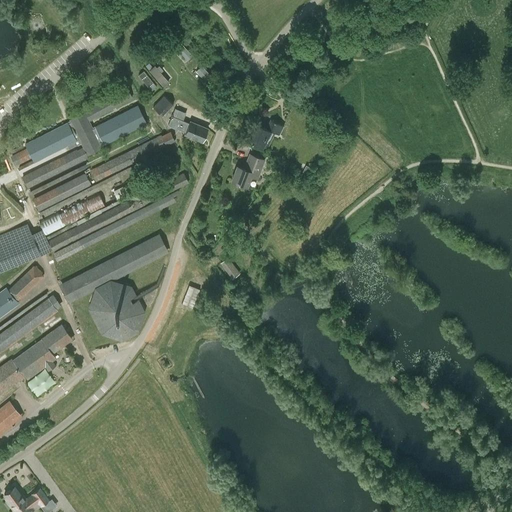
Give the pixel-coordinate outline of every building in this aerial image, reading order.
[(159,38),(145,52),(150,57),(156,51),(158,53),(162,49),(160,47),(164,43),(159,38)] [(193,55),(180,41),(175,46),(179,50),(176,53),(180,57),(183,55),(188,60),(189,59),(190,61),(194,58),(192,56),(193,55)] [(170,82),(161,72),(164,70),(160,65),(157,67),(155,65),(153,67),(150,63),(146,66),(164,87),(170,82)] [(196,71),(210,86),(216,80),(202,65),(196,71)] [(85,112),(70,119),(70,121),(25,143),(27,148),(11,156),(16,166),(32,158),(33,160),(18,167),(19,170),(68,145),(70,148),(81,143),(83,146),(22,177),(28,188),(89,158),(87,155),(103,147),(102,145),(104,144),(105,145),(148,123),(138,104),(93,127),(90,121),(133,98),(127,86),(84,109),(85,112)] [(163,116),(174,104),(165,95),(153,107),(163,116)] [(271,130),(279,134),(297,142),(301,135),(299,134),(306,120),(307,120),(313,106),(303,101),(297,113),(291,110),(289,114),(287,113),(286,116),(288,117),(284,125),(271,119),(266,127),(256,122),(248,139),(263,146),(271,130)] [(206,131),(207,128),(189,121),(189,122),(183,120),(187,113),(175,108),(172,116),(168,125),(185,132),(184,134),(202,141),(204,134),(205,135),(207,131),(206,131)] [(39,210),(167,146),(167,145),(175,141),(171,131),(162,136),(162,134),(33,199),(39,210)] [(250,176),(258,179),(266,159),(250,153),(244,167),(238,165),(232,180),(247,185),(250,176)] [(189,183),(184,173),(48,241),(53,251),(179,188),(189,183)] [(143,185),(138,175),(130,179),(135,189),(143,185)] [(118,199),(129,193),(125,185),(114,191),(118,199)] [(105,205),(99,194),(40,223),(46,235),(65,226),(105,205)] [(0,234),(0,272),(40,255),(27,223),(0,234)] [(69,303),(169,252),(160,233),(59,284),(69,303)] [(240,273),(228,257),(220,263),(232,279),(240,273)] [(7,287),(0,291),(0,317),(20,303),(19,301),(44,277),(43,275),(43,273),(43,272),(40,269),(37,266),(38,266),(37,265),(35,266),(34,265),(9,289),(7,287)] [(102,335),(123,340),(140,334),(147,308),(133,286),(111,280),(95,288),(89,310),(95,322),(98,329),(102,335)] [(193,286),(189,285),(181,307),(183,308),(184,308),(187,309),(188,310),(193,312),(198,298),(201,289),(197,287),(193,286)] [(207,291),(201,289),(198,298),(204,300),(207,291)] [(54,294),(0,332),(0,352),(58,311),(57,309),(62,305),(54,294)] [(12,359),(0,367),(0,392),(24,375),(27,380),(46,367),(49,371),(56,365),(53,361),(57,359),(53,354),(74,339),(62,323),(42,338),(13,359),(12,359)] [(0,411),(0,429),(15,418),(6,407),(0,411)] [(0,488),(2,491),(11,484),(7,479),(0,484),(0,488)] [(14,486),(4,493),(9,499),(7,501),(15,511),(24,511),(32,506),(38,501),(41,504),(48,499),(40,488),(32,493),(33,493),(26,498),(22,493),(20,494),(14,486)]
